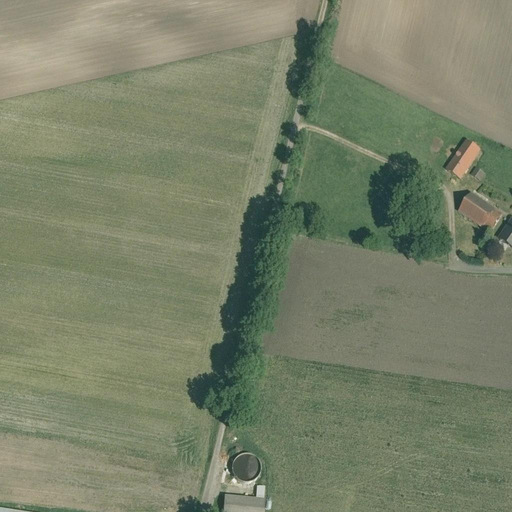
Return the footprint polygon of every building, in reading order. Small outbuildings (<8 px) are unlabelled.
[(483,152),(467,141),(454,160),(447,171),(463,181),(483,152)] [(368,162),(361,179),(387,191),(395,174),(368,162)] [(481,180),(484,172),(474,167),(470,176),(481,180)] [(471,193),(458,213),(484,231),(485,229),(492,234),(503,218),(496,213),(497,211),(471,193)] [(511,219),(498,239),(511,248),(511,219)] [(257,480),(260,475),(261,469),(260,464),(256,459),(251,457),(246,456),(241,457),(236,460),(233,465),(232,471),(234,476),(237,481),(242,483),(247,484),(253,483),(257,480)] [(257,487),(257,499),(265,500),(265,488),(257,487)] [(224,497),(223,511),(264,511),(265,500),(257,499),(224,497)]
